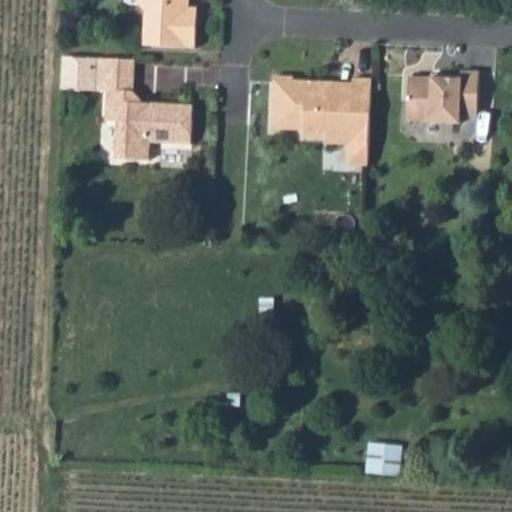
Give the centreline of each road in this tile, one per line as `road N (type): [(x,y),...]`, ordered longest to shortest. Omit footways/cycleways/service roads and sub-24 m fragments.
road 1 (residential): [(236,28),(511,34)]
road 2 (residential): [(236,28),(225,244)]
